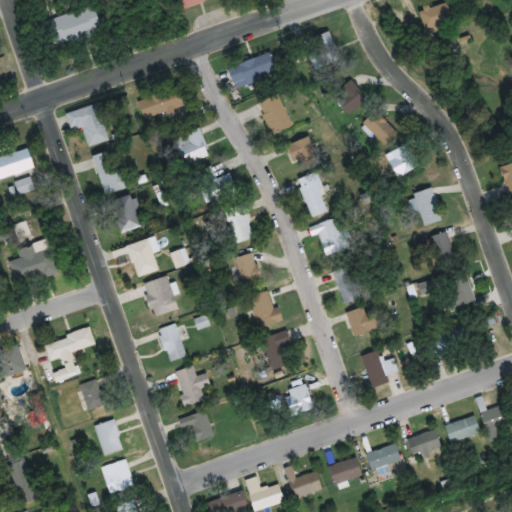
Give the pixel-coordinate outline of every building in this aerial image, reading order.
[(421,10),(426,33),(440,30),(439,25),(459,20),(454,2),(421,10)] [(104,33),(95,4),(48,19),(57,47),(104,33)] [(314,69),(340,62),(332,33),(306,40),(314,69)] [(238,91),(281,72),(272,52),(229,70),(238,91)] [(344,114),(365,106),(355,80),(334,88),(344,114)] [(145,121),(189,105),(182,86),(138,101),(145,121)] [(273,135),(293,125),(278,94),(257,105),(273,135)] [(109,141),(98,104),(65,114),(70,131),(82,127),(88,147),(109,141)] [(362,123),(385,147),(398,133),(375,110),(362,123)] [(211,155),(200,129),(175,140),(186,166),(211,155)] [(288,146),(297,169),(320,159),(310,137),(288,146)] [(0,179),(35,167),(27,148),(0,157),(0,179)] [(92,157),(103,196),(124,189),(113,151),(92,157)] [(511,164),(502,167),(509,196),(511,195),(511,164)] [(240,190),(230,173),(217,180),(211,168),(198,175),(214,204),(240,190)] [(296,181),(313,218),(330,210),(314,173),(296,181)] [(35,190),(30,177),(12,183),(17,196),(35,190)] [(443,220),(431,188),(412,195),(424,227),(443,220)] [(133,196),(109,204),(119,234),(143,226),(133,196)] [(222,214),(237,245),(256,236),(242,205),(222,214)] [(313,237),(318,235),(323,248),(347,239),(338,217),(310,228),(313,237)] [(19,241),(32,237),(27,222),(14,226),(19,241)] [(428,239),(441,270),(459,263),(446,231),(428,239)] [(158,251),(154,238),(128,246),(137,278),(159,271),(154,252),(158,251)] [(60,276),(50,240),(17,249),(19,259),(11,261),(18,287),(60,276)] [(264,279),(253,252),(234,260),(246,286),(264,279)] [(344,305),(362,298),(350,265),(332,272),(344,305)] [(476,301),(467,272),(445,279),(454,308),(476,301)] [(155,319),(179,311),(168,276),(144,284),(155,319)] [(272,291),(250,298),(260,329),(282,322),(272,291)] [(378,329),(369,305),(346,314),(356,338),(378,329)] [(158,330),(171,362),(188,356),(175,323),(158,330)] [(45,343),(50,362),(60,359),(62,366),(82,360),(79,350),(91,347),(87,331),(45,343)] [(275,352),(293,345),(288,331),(269,338),(275,352)] [(441,334),(443,354),(462,352),(460,332),(441,334)] [(8,377),(28,371),(21,348),(1,354),(8,377)] [(362,356),(372,389),(390,383),(387,374),(397,371),(394,361),(384,365),(379,351),(362,356)] [(208,374),(196,377),(194,367),(176,372),(184,407),(205,402),(202,388),(211,386),(208,374)] [(70,379),(67,370),(54,374),(57,383),(70,379)] [(97,381),(80,390),(91,412),(108,403),(97,381)] [(315,408),(304,384),(284,394),(295,418),(315,408)] [(511,427),(511,407),(485,407),(485,404),(485,441),(507,441),(507,427),(511,427)] [(195,439),(213,436),(209,412),(191,415),(195,439)] [(452,444),(482,433),(476,416),(446,426),(452,444)] [(93,428),(106,457),(126,448),(114,419),(93,428)] [(3,421),(0,423),(0,447),(6,457),(20,449),(3,421)] [(408,440),(414,458),(443,448),(437,430),(408,440)] [(373,471),(402,462),(397,444),(368,453),(373,471)] [(329,466),(334,485),(363,476),(358,458),(329,466)] [(40,499),(25,459),(8,466),(23,505),(40,499)] [(135,487),(127,460),(101,467),(109,494),(135,487)] [(323,491),(318,472),(296,478),(292,467),(285,469),(293,500),(323,491)] [(255,511),(285,503),(280,485),(261,490),(258,477),(246,480),(255,511)] [(250,511),(244,492),(209,502),(212,511),(250,511)]
